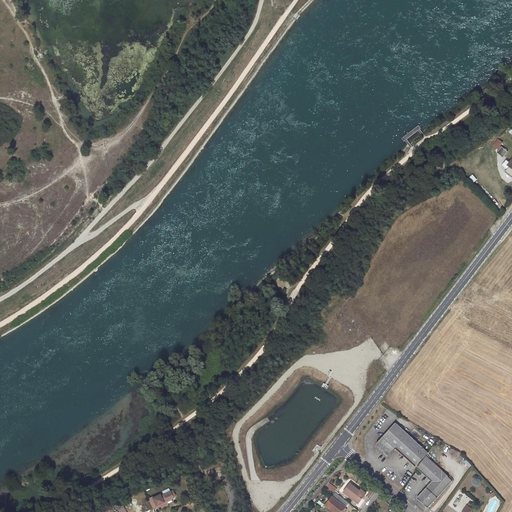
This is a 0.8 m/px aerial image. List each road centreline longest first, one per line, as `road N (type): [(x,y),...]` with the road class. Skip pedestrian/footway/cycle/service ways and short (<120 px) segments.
road 1 (track): [(0,299),(77,241),(130,185),(228,63),(262,0)]
road 2 (secondary): [(511,218),(338,445)]
road 3 (track): [(4,0),(28,36),(62,125)]
